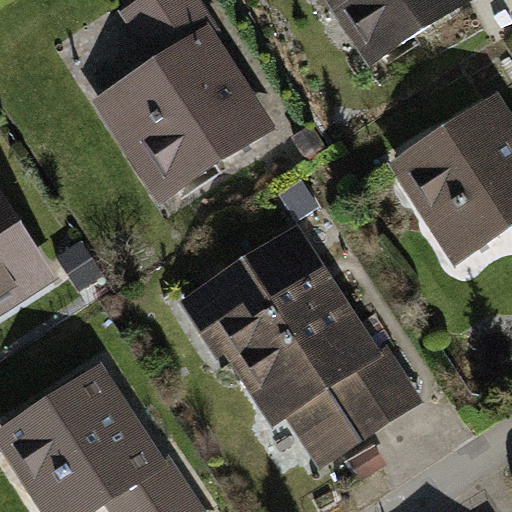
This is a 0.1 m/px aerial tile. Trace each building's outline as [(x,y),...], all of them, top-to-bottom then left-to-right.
[(148,45),(71,98),(159,224),(286,137),(190,0),(135,0),(123,8),(148,45)] [(475,0),(317,0),(372,81),(480,7),(475,0)] [(511,228),(511,128),(493,99),(382,172),(448,271),(511,228)] [(0,315),(48,286),(0,209),(0,315)] [(219,378),(335,301),(290,234),(174,311),(219,378)] [(335,301),(219,378),(259,439),(282,424),(313,471),(407,408),(335,301)] [(191,511),(100,373),(0,437),(0,464),(31,511),(105,511),(107,511),(108,511),(191,511)]
